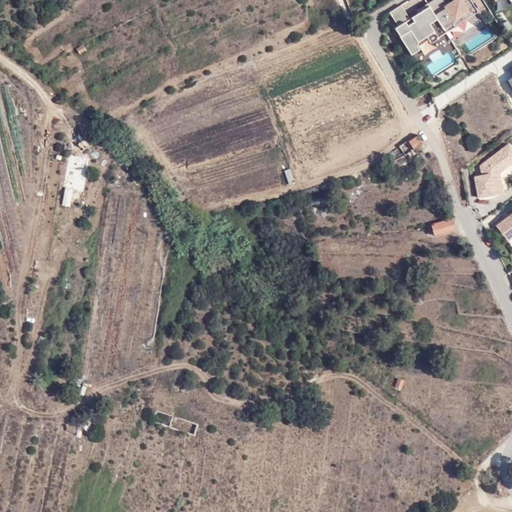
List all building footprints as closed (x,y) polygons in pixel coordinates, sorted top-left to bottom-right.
[(444,0),(432,0),(428,3),(430,6),(438,18),(446,31),(478,11),(471,0),(448,0),(445,2),(444,0)] [(430,23),(438,18),(430,6),(412,17),(414,21),(408,25),(406,21),(395,28),(412,54),(419,49),(417,45),(418,42),(435,31),(430,23)] [(502,26),(507,33),(511,29),(511,25),(509,21),(502,26)] [(473,51),(495,37),(489,28),(467,42),(473,51)] [(86,50),(83,45),(77,49),(80,53),(86,50)] [(511,49),(495,58),(511,91),(511,49)] [(411,138),(416,148),(422,144),(416,134),(411,138)] [(511,148),(508,144),(480,165),(481,175),(473,176),(476,196),(502,191),(498,173),(511,160),(511,148)] [(418,154),(416,150),(407,154),(409,159),(418,154)] [(62,198),(81,201),(83,192),(64,189),(62,198)] [(511,212),(496,225),(508,240),(511,237),(511,212)] [(456,229),(453,218),(428,226),(428,230),(432,229),(434,235),(456,229)] [(404,390),(407,381),(389,374),(386,383),(404,390)]
